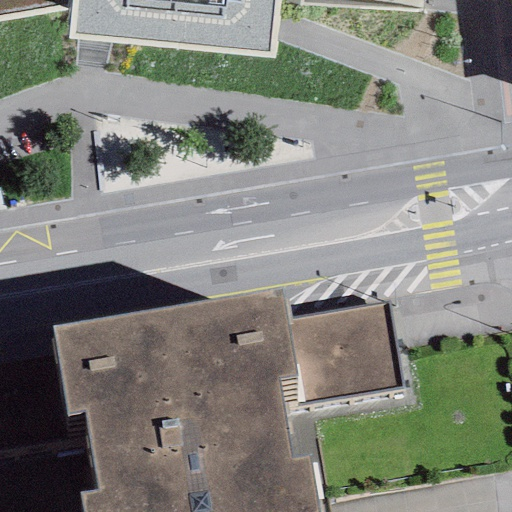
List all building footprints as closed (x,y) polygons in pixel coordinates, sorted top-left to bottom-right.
[(60,0),(0,0),(0,15),(60,3),(60,0)] [(76,0),(74,30),(274,52),(278,0),(76,0)] [(378,320),(273,340),(280,379),(292,441),(397,422),(378,320)] [(280,379),(53,415),(61,470),(66,505),(86,502),(87,511),(286,511),(280,469),(297,466),(292,441),(280,379)] [(49,385),(0,392),(0,478),(61,470),(53,415),(49,385)]
